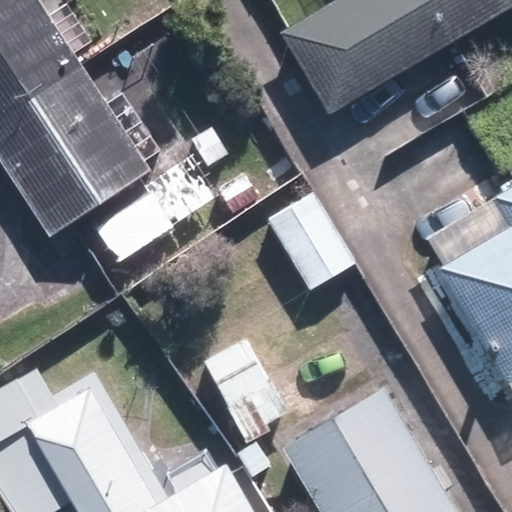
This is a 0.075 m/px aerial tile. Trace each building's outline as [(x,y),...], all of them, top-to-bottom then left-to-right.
[(35,0),(0,0),(0,165),(42,230),(143,164),(35,0)] [(323,109),(505,0),(316,0),(273,25),(323,109)] [(210,119),(186,133),(203,163),(228,149),(210,119)] [(113,256),(214,192),(188,150),(136,183),(141,190),(91,222),(113,256)] [(238,167),(213,183),(227,207),(253,191),(238,167)] [(511,181),(489,195),(507,225),(435,267),(503,382),(511,377),(511,181)] [(351,259),(309,187),(263,216),(304,286),(351,259)] [(282,412),(238,336),(197,360),(257,463),(277,450),(261,423),(282,412)] [(49,408),(27,370),(14,377),(11,374),(0,381),(0,496),(10,511),(42,511),(66,498),(74,511),(251,511),(221,460),(153,500),(86,386),(49,408)] [(275,443),(315,511),(453,511),(378,382),(275,443)]
